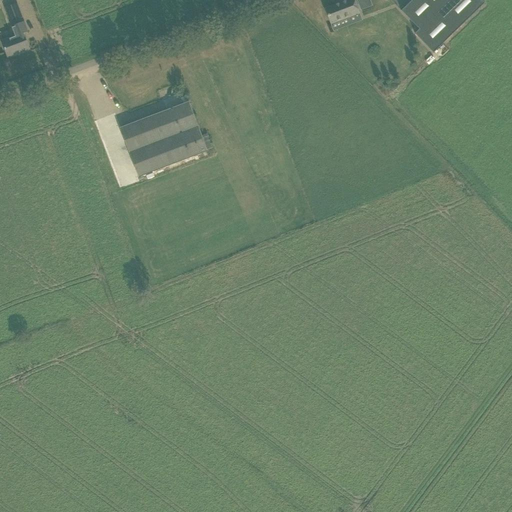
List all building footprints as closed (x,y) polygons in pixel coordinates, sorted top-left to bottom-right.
[(331,24),(359,14),(353,0),(344,0),(340,2),(340,3),(325,9),(331,24)] [(412,0),(401,11),(419,29),(414,34),(433,53),(484,3),(481,0),(412,0)] [(12,27),(24,22),(17,3),(4,8),(11,27),(12,27)] [(2,41),(8,57),(29,49),(23,34),(27,32),(24,22),(12,27),(15,36),(2,41)] [(186,95),(181,98),(183,104),(189,101),(186,95)] [(120,128),(139,177),(208,151),(207,150),(213,147),(207,134),(202,136),(189,102),(170,109),(120,128)]
